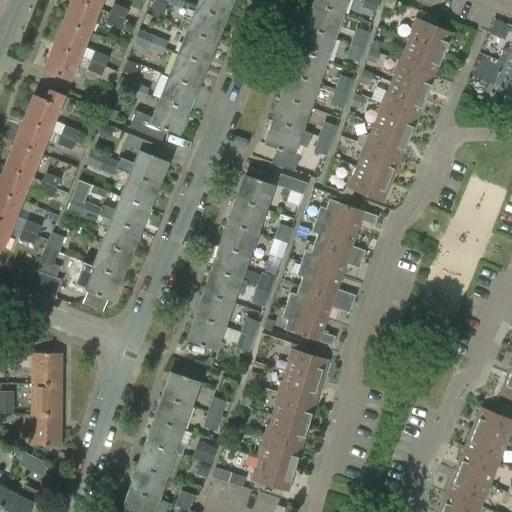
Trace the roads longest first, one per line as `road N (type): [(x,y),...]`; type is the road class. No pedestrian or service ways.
road 1 (residential): [(312,511),(353,377),(353,352),(396,228),(418,203),(447,137),(511,136)]
road 2 (residential): [(127,348),(267,0)]
road 3 (residential): [(511,275),(471,373),(456,380),(403,511)]
road 4 (residential): [(71,511),(127,348)]
road 5 (residential): [(127,348),(0,299)]
